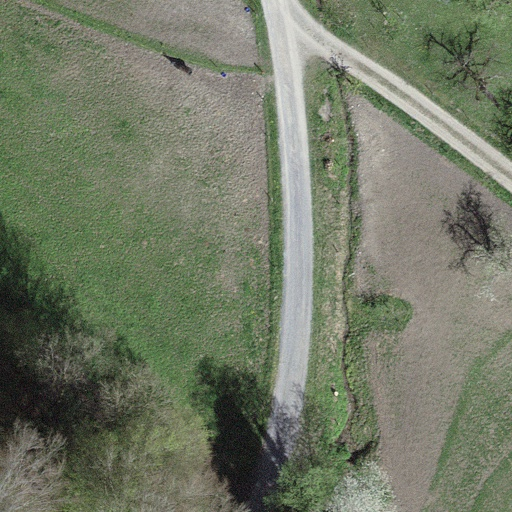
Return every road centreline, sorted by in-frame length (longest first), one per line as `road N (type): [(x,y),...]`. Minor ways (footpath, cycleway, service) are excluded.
road 1 (track): [(275,0),(299,225),(292,374),(264,511)]
road 2 (track): [(511,184),(277,6)]
